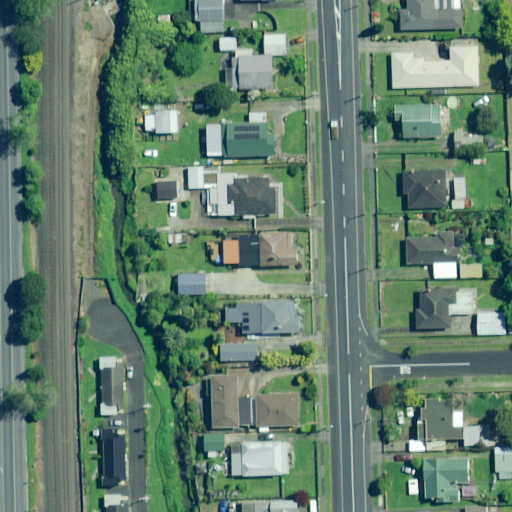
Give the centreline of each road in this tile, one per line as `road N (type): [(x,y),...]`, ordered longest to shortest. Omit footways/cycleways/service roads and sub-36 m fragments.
road 1 (residential): [(336,0),(349,367)]
road 2 (residential): [(349,367),(511,363)]
road 3 (residential): [(349,367),(352,511)]
